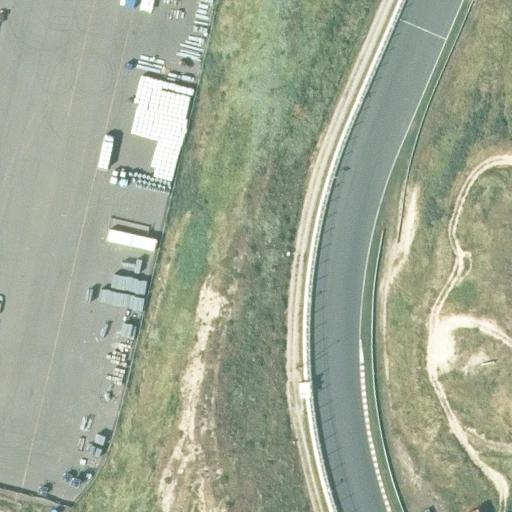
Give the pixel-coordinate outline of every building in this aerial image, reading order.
[(151,0),(190,8),(192,0),(151,0)] [(136,1),(127,43),(181,54),(189,12),(136,1)] [(18,97),(70,106),(83,31),(31,22),(18,97)] [(168,100),(178,60),(127,47),(117,87),(168,100)] [(96,186),(149,195),(156,154),(164,106),(111,97),(96,186)] [(15,105),(5,166),(48,172),(58,112),(15,105)] [(22,282),(42,181),(0,173),(0,346),(13,280),(22,282)] [(91,188),(74,277),(125,287),(134,242),(143,244),(151,199),(91,188)] [(149,289),(151,271),(128,268),(126,285),(149,289)] [(71,279),(61,321),(113,333),(123,292),(71,279)] [(60,325),(50,367),(103,380),(113,337),(60,325)] [(49,372),(39,411),(103,427),(109,405),(97,402),(101,385),(49,372)] [(36,421),(30,464),(83,471),(89,428),(36,421)]
